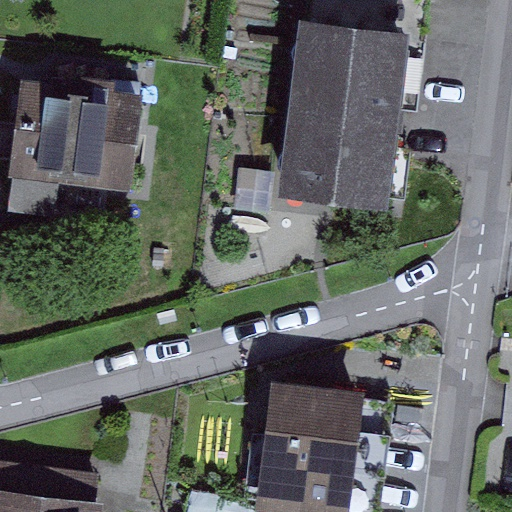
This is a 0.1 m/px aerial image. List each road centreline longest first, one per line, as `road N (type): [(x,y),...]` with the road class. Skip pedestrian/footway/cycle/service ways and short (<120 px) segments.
road 1 (residential): [(0,409),(474,282)]
road 2 (residential): [(511,54),(474,282)]
road 3 (residential): [(474,282),(446,511)]
